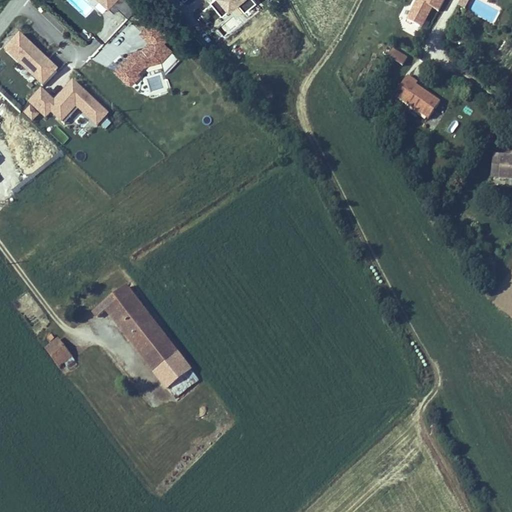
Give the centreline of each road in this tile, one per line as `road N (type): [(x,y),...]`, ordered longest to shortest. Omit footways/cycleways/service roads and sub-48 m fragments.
road 1 (unclassified): [(459,0),(436,42),(447,65),(511,109)]
road 2 (unclassified): [(0,240),(69,338)]
